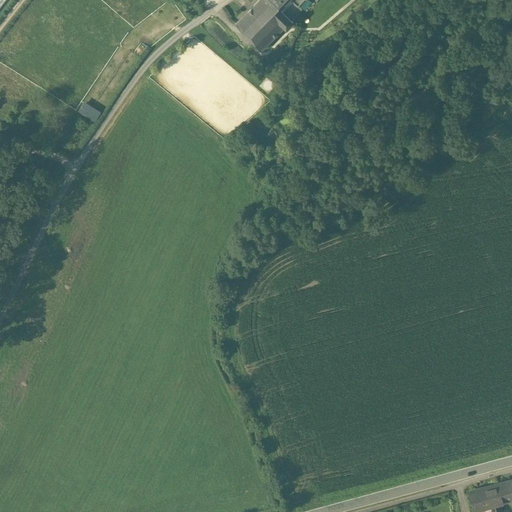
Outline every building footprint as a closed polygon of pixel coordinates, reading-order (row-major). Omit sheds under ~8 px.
[(268,0),(258,0),(235,24),(262,50),(263,49),(262,49),(285,27),(286,28),(293,22),(290,19),(289,20),(268,0)] [(268,0),(289,20),(290,19),(301,8),(298,5),(302,0),(268,0)] [(96,121),(102,111),(83,100),(78,111),(96,121)] [(511,483),(511,480),(468,493),(474,511),(490,506),(500,503),(511,498),(511,483)] [(502,511),(500,503),(490,506),(492,511),(502,511)]
